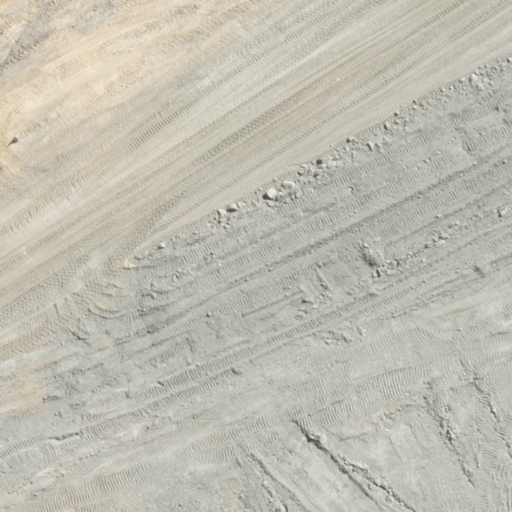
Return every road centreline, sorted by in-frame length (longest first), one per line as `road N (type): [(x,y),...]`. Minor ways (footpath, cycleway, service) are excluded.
road 1 (trunk): [(511,17),(233,152),(0,280)]
road 2 (trunk): [(0,179),(354,0)]
